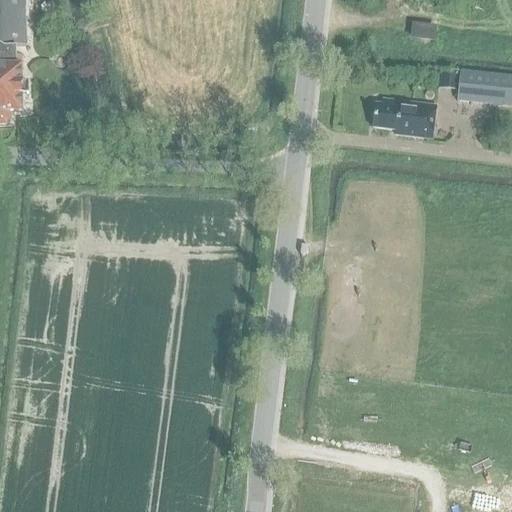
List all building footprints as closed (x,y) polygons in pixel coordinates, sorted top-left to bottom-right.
[(16,67),(15,48),(23,47),(22,0),(0,0),(0,128),(6,128),(10,124),(9,114),(22,114),(21,97),(28,96),(27,84),(21,84),(20,67),(16,67)] [(435,29),(413,27),(412,38),(433,41),(435,29)] [(437,89),(457,91),(459,73),(439,70),(437,89)] [(511,77),(459,73),(456,104),(511,109),(511,77)] [(436,108),(384,101),(383,107),(376,107),(373,129),(396,131),(395,136),(432,141),(436,108)]
